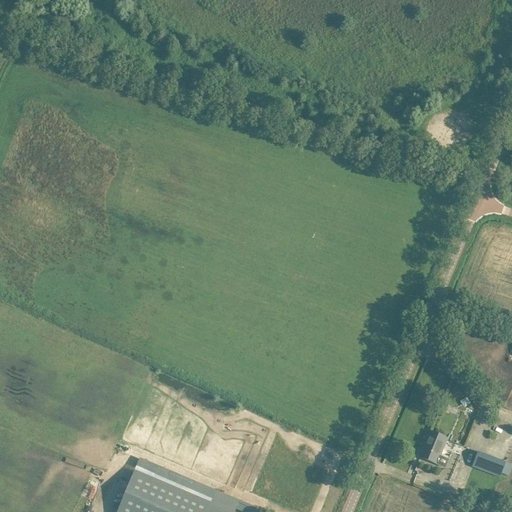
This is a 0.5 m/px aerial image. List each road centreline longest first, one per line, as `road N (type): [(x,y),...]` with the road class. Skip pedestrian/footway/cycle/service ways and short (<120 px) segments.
road 1 (track): [(485,182),(0,32)]
road 2 (tertiary): [(348,511),(477,201)]
